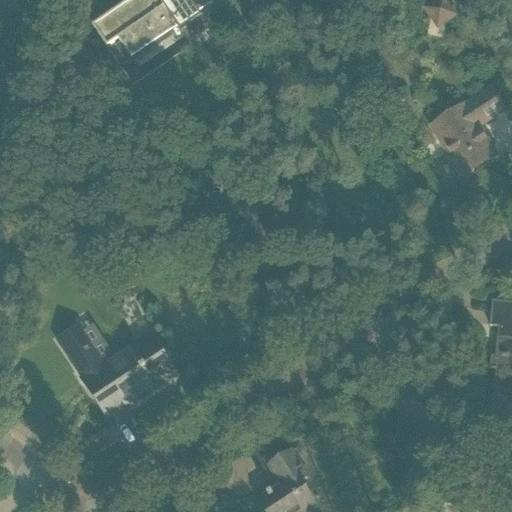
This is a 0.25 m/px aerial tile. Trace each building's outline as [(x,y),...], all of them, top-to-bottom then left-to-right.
[(111,0),(109,13),(92,25),(107,47),(117,40),(118,40),(127,51),(128,50),(133,56),(177,26),(179,30),(201,15),(199,12),(210,4),(210,5),(215,2),(213,0),(137,0),(136,1),(128,0),(111,0)] [(446,0),(438,0),(427,8),(438,26),(456,14),(446,0)] [(0,83),(17,72),(0,46),(0,83)] [(479,128),(505,111),(490,89),(465,105),(464,104),(429,127),(464,180),(499,157),(479,128)] [(511,303),(492,302),(490,327),(498,328),(494,368),(493,370),(495,370),(491,417),(511,418),(511,303)] [(85,380),(83,381),(108,419),(175,375),(171,370),(160,353),(149,337),(105,368),(78,328),(59,341),(85,380)] [(384,447),(374,453),(382,466),(392,460),(384,447)] [(282,486),(258,502),(264,511),(300,511),(313,504),(299,482),(306,478),(289,453),(269,467),(282,486)] [(428,478),(418,485),(425,495),(435,487),(428,478)]
